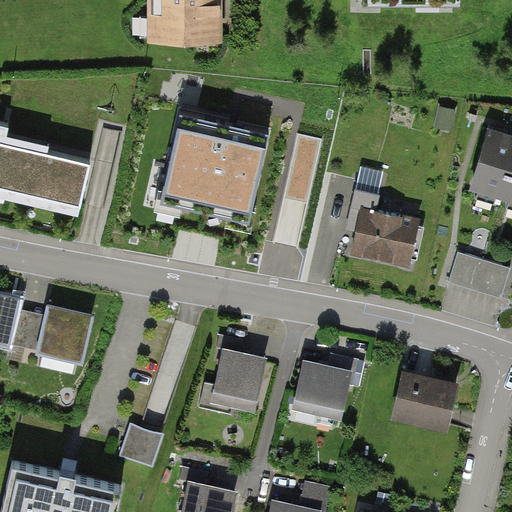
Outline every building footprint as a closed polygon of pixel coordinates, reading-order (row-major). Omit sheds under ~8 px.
[(147,0),(148,34),(220,34),(220,0),(147,0)] [(268,131),(181,112),(164,190),(184,194),(182,205),(229,215),(231,204),(251,209),(268,131)] [(0,185),(81,204),(91,160),(5,140),(9,123),(0,121),(0,185)] [(511,135),(488,128),(469,188),(511,200),(511,135)] [(302,137),(277,243),(299,248),(325,142),(302,137)] [(379,193),(356,188),(348,224),(359,227),(354,249),(409,261),(419,219),(376,210),(379,193)] [(509,266),(462,253),(453,284),(500,298),(509,266)] [(15,297),(0,293),(0,338),(6,340),(15,297)] [(82,360),(92,317),(46,307),(36,350),(82,360)] [(257,408),(266,366),(220,356),(211,398),(257,408)] [(353,371),(304,360),(293,408),(342,419),(353,371)] [(447,425),(455,384),(401,374),(393,415),(447,425)] [(164,434),(132,423),(121,456),(153,466),(164,434)] [(0,511),(117,511),(123,488),(9,463),(0,500),(0,511)] [(231,511),(237,489),(186,478),(178,511),(231,511)] [(302,503),(270,497),(266,511),(320,511),(325,487),(306,483),(302,503)] [(379,511),(425,511),(382,503),(379,511)]
